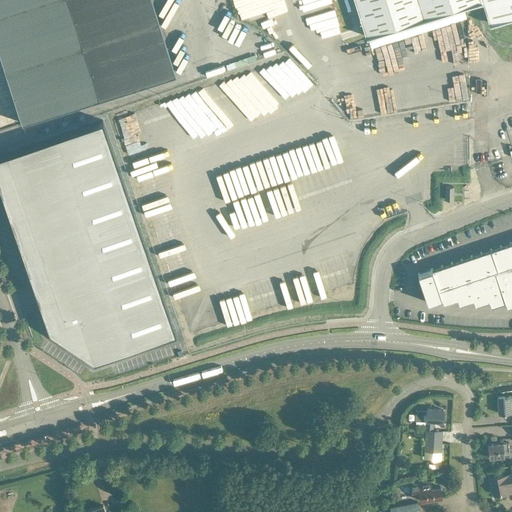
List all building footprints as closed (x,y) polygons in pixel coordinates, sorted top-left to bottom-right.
[(0,0),(0,53),(22,123),(175,75),(151,0),(0,0)] [(511,0),(354,0),(366,36),(481,0),(482,0),(490,23),(511,16),(511,0)] [(212,85),(207,88),(214,97),(219,94),(212,85)] [(176,333),(102,120),(7,153),(56,295),(53,296),(69,344),(87,338),(95,360),(156,339),(156,340),(176,333)] [(329,171),(330,158),(289,158),(289,171),(329,171)] [(445,186),(445,199),(453,200),(453,186),(445,186)] [(511,241),(418,273),(427,302),(441,297),(443,303),(457,298),(459,304),(473,299),(475,305),(489,300),(491,306),(505,301),(507,307),(511,305),(511,241)] [(510,412),(510,404),(511,404),(511,395),(497,397),(498,413),(504,413),(505,413),(505,412),(510,412)] [(416,409),(415,420),(426,421),(425,429),(426,429),(424,457),(440,458),(442,431),(432,430),(433,421),(442,422),(443,409),(427,408),(426,410),(416,409)] [(508,442),(488,444),(489,457),(509,456),(509,457),(511,456),(511,447),(509,448),(508,442)] [(507,485),(510,484),(511,484),(511,473),(491,477),(494,494),(511,491),(508,491),(507,485)] [(430,481),(410,484),(411,494),(419,493),(420,500),(431,499),(442,497),(440,486),(431,487),(430,481)] [(419,511),(418,501),(390,507),(390,511),(419,511)]
